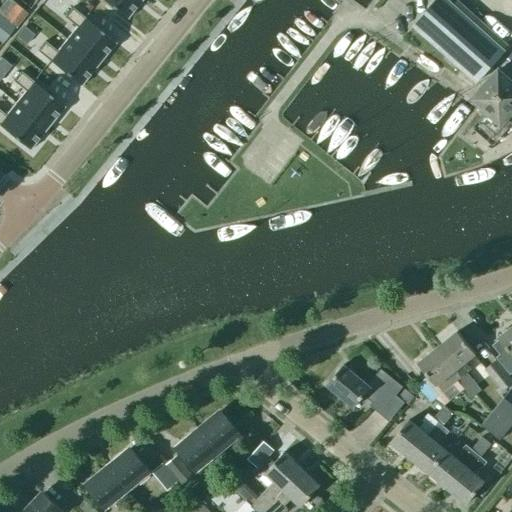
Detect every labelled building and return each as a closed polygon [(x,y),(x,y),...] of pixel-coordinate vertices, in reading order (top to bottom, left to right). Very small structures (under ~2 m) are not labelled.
[(42,0),(38,7),(55,21),(65,9),(53,0),(42,0)] [(141,0),(103,0),(126,19),(141,0)] [(504,52),(447,0),(435,0),(413,26),(476,82),(504,52)] [(3,19),(14,28),(25,13),(14,4),(3,19)] [(83,16),(71,7),(64,16),(76,26),(66,39),(98,64),(115,42),(83,16)] [(0,31),(6,37),(14,28),(3,19),(0,17),(0,31)] [(23,27),(16,36),(26,44),(33,35),(23,27)] [(57,50),(44,41),(37,50),(49,60),(80,86),(98,64),(66,39),(57,50)] [(0,57),(0,69),(5,73),(11,66),(0,57)] [(511,111),(511,82),(498,70),(472,98),(500,124),(511,111)] [(32,81),(20,71),(12,80),(25,90),(15,103),(46,128),(64,106),(32,81)] [(5,115),(0,110),(0,126),(29,150),(46,128),(15,103),(5,115)] [(511,325),(497,338),(499,339),(492,345),(499,354),(496,357),(510,374),(511,371),(511,325)] [(465,373),(466,374),(470,370),(464,363),(475,354),(456,331),(437,347),(460,377),(465,373)] [(472,382),(466,374),(465,373),(460,377),(437,347),(417,363),(436,386),(437,386),(443,393),(457,381),(463,389),(472,382)] [(503,391),(511,383),(511,379),(495,360),(484,370),(503,391)] [(367,385),(343,365),(326,385),(354,407),(364,395),(372,402),(370,405),(380,413),(395,395),(400,389),(402,387),(380,369),(367,385)] [(431,403),(439,396),(425,379),(416,386),(431,403)] [(480,392),(472,382),(463,389),(471,399),(480,392)] [(400,389),(395,395),(404,403),(406,405),(413,396),(402,387),(400,389)] [(511,392),(510,391),(503,399),(511,406),(511,392)] [(511,406),(503,399),(497,407),(511,419),(511,406)] [(436,416),(444,423),(452,413),(444,406),(436,416)] [(511,419),(497,407),(489,416),(507,431),(511,425),(511,419)] [(199,430),(216,451),(238,433),(221,412),(199,430)] [(444,423),(436,416),(433,419),(427,414),(422,420),(424,422),(419,428),(408,420),(390,442),(410,458),(432,430),(437,433),(443,426),(442,426),(444,423)] [(499,441),(507,431),(489,416),(481,425),(499,441)] [(410,458),(430,474),(448,452),(436,442),(441,436),(443,437),(448,431),(443,426),(437,433),(432,430),(410,458)] [(216,451),(199,430),(177,449),(194,469),(216,451)] [(473,447),(482,454),(490,444),(481,437),(473,447)] [(273,450),(263,441),(248,458),(257,467),(273,450)] [(430,474),(448,489),(474,457),(469,453),(472,450),(471,449),(465,444),(460,451),(461,452),(456,459),(448,452),(430,474)] [(480,457),(482,454),(473,447),(471,449),(472,450),(469,453),(474,457),(448,489),(466,504),(484,481),(474,473),(479,467),(480,468),(486,461),(480,457)] [(109,468),(126,488),(148,470),(131,449),(109,468)] [(255,511),(262,511),(302,469),(284,452),(264,473),(273,481),(259,497),(250,506),(255,511)] [(187,490),(198,481),(176,455),(165,464),(187,490)] [(176,483),(162,466),(154,475),(167,491),(176,483)] [(126,488),(109,468),(86,486),(103,507),(126,488)] [(320,486),(302,469),(262,511),(283,511),(287,509),(283,506),(291,498),(300,507),(320,486)] [(249,491),(242,498),(247,503),(250,506),(259,497),(250,489),(249,491)] [(26,511),(59,511),(61,510),(43,493),(26,511)] [(255,511),(250,506),(246,503),(236,511),(210,511),(195,498),(191,502),(201,511),(255,511)] [(79,511),(97,511),(83,499),(76,508),(79,511)]
